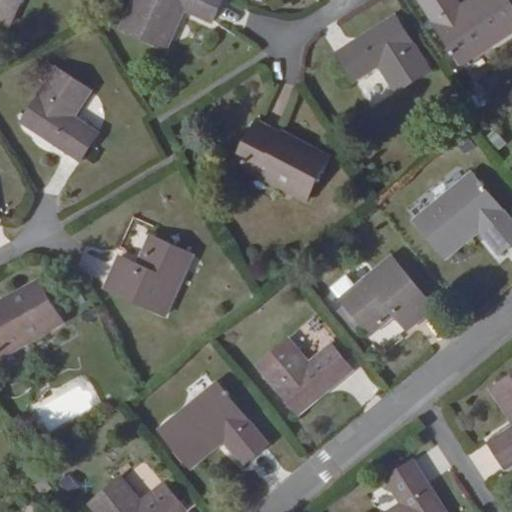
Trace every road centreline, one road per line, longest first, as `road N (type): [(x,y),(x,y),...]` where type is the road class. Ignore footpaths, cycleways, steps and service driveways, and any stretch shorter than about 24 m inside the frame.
road 1 (residential): [(414,390),(268,511)]
road 2 (residential): [(414,390),(492,511)]
road 3 (residential): [(511,309),(414,390)]
